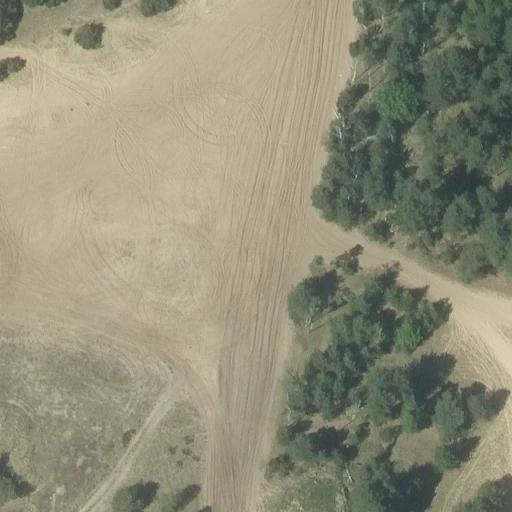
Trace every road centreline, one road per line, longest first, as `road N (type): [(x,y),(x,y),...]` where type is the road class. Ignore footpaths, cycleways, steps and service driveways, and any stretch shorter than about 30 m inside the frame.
road 1 (track): [(232,511),(322,0)]
road 2 (track): [(0,277),(156,339),(250,402)]
